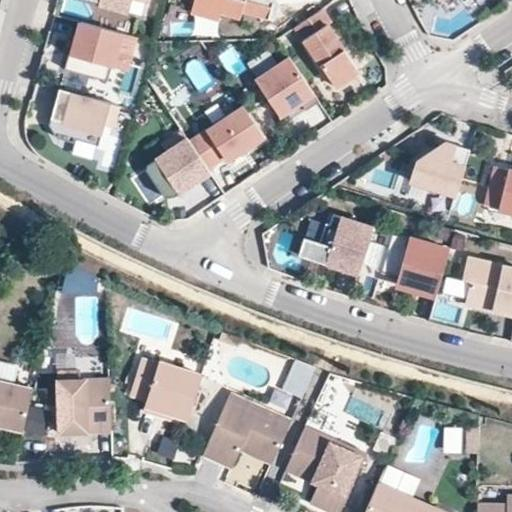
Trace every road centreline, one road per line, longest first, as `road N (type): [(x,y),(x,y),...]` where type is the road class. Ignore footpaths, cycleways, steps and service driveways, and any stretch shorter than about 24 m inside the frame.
road 1 (residential): [(511,366),(340,318),(191,255)]
road 2 (residential): [(434,78),(191,255)]
road 3 (unclassified): [(0,160),(129,231),(191,255)]
road 4 (residential): [(0,487),(114,480),(161,498)]
